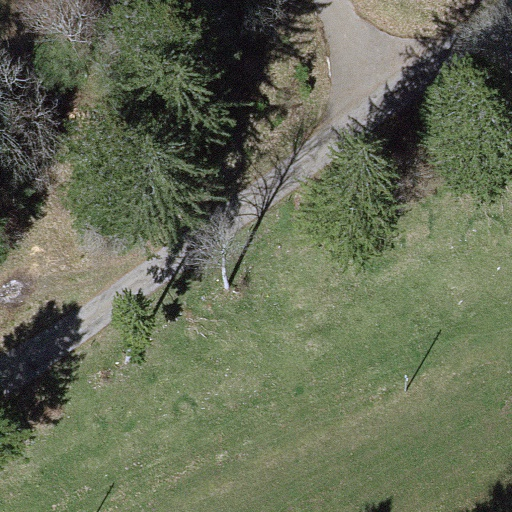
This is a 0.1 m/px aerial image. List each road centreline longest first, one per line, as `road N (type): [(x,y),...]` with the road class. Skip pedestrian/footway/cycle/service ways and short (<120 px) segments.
road 1 (unclassified): [(0,355),(389,104),(511,11)]
road 2 (track): [(307,0),(389,104)]
